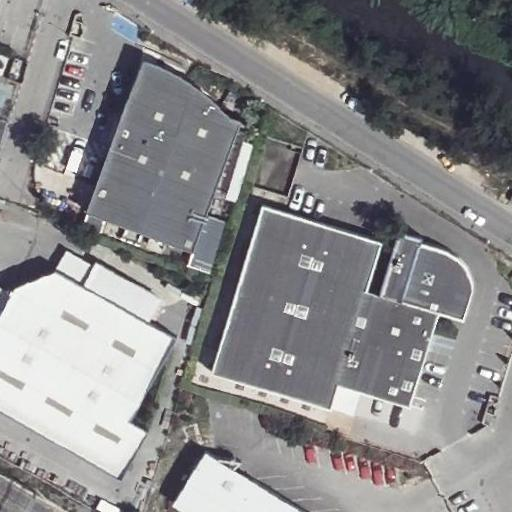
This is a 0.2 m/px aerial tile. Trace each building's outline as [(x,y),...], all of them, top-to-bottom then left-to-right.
[(141,56),(85,210),(193,249),(240,119),(228,114),(219,103),(191,80),(170,68),(148,58),(141,56)] [(261,203),(211,371),(331,407),(338,383),(360,390),(410,404),(438,310),(463,318),(472,289),(472,285),(470,273),(462,260),(456,253),(448,248),(421,240),(422,235),(398,228),(379,292),(366,288),(381,239),(261,203)] [(92,261),(83,282),(153,311),(162,289),(92,261)] [(15,284),(0,312),(0,408),(121,477),(148,429),(130,419),(176,336),(55,268),(15,284)] [(338,383),(331,407),(353,414),(360,390),(338,383)] [(305,511),(205,451),(174,503),(188,511),(305,511)]
